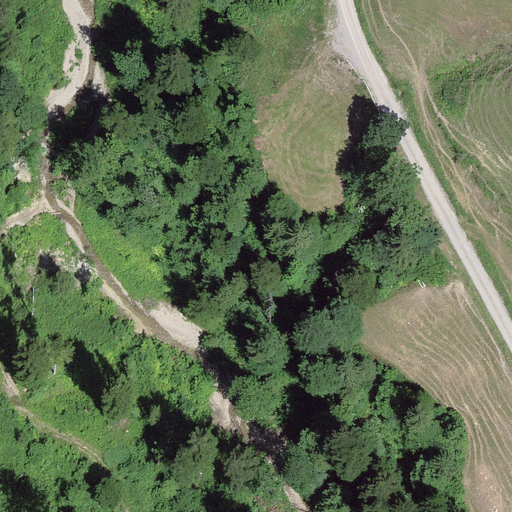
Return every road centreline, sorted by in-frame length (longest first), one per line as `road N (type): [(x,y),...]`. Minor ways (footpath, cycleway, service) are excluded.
road 1 (track): [(344,0),(390,113),(511,340)]
road 2 (track): [(0,362),(23,412),(93,454),(127,511)]
